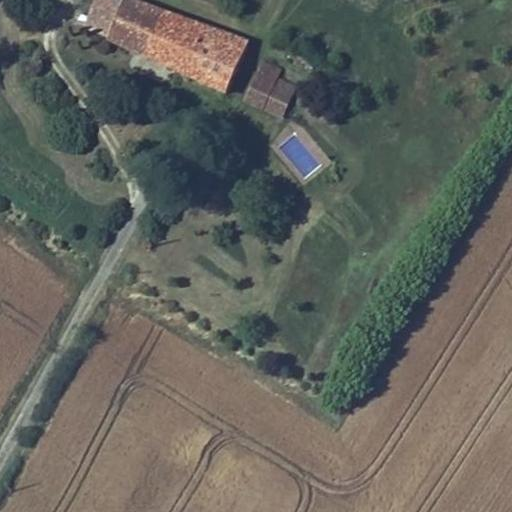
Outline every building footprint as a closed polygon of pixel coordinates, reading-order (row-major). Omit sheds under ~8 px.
[(125,0),(107,39),(134,51),(155,6),(141,0),(125,0)] [(166,65),(186,20),(155,6),(134,51),(166,65)] [(248,103),(265,56),(186,20),(166,65),(248,103)] [(308,75),(291,68),(272,108),(270,111),(288,119),(308,75)] [(277,145),(305,181),(327,164),(299,128),(277,145)]
